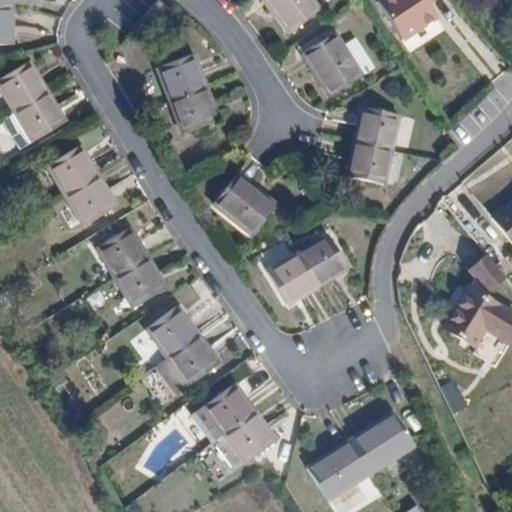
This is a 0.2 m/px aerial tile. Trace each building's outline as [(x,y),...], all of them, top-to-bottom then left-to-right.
[(0,0),(0,44),(10,45),(10,0),(0,0)] [(261,0),(289,36),(319,14),(307,0),(261,0)] [(453,3),(449,0),(422,0),(396,21),(424,56),(454,31),(444,19),(440,14),(453,3)] [(170,12),(159,2),(144,18),(158,29),(170,12)] [(440,14),(444,19),(457,9),(453,3),(440,14)] [(361,79),(333,36),(303,55),(330,100),(361,79)] [(192,56),(157,70),(182,135),(217,121),(192,56)] [(0,81),(0,86),(33,142),(64,122),(28,63),(0,81)] [(488,98),(460,120),(471,134),(499,112),(488,98)] [(398,118),(360,110),(346,178),(382,186),(398,118)] [(48,166),(84,226),(115,208),(79,147),(48,166)] [(215,206),(255,235),(276,206),(235,176),(215,206)] [(511,197),(492,213),(511,238),(511,197)] [(129,231),(98,249),(134,308),(165,290),(129,231)] [(346,270),(327,239),(267,275),(285,306),(346,270)] [(284,240),(257,256),(266,272),(294,255),(284,240)] [(470,292),(445,332),(476,351),(488,330),(500,310),(470,292)] [(168,360),(187,387),(220,364),(199,337),(177,309),(147,331),(168,360)] [(511,317),(500,310),(488,330),(511,343),(511,317)] [(187,387),(168,360),(157,368),(177,395),(187,387)] [(204,409),(245,463),(275,441),(234,387),(204,409)] [(412,446),(392,415),(305,469),(326,500),(412,446)]
